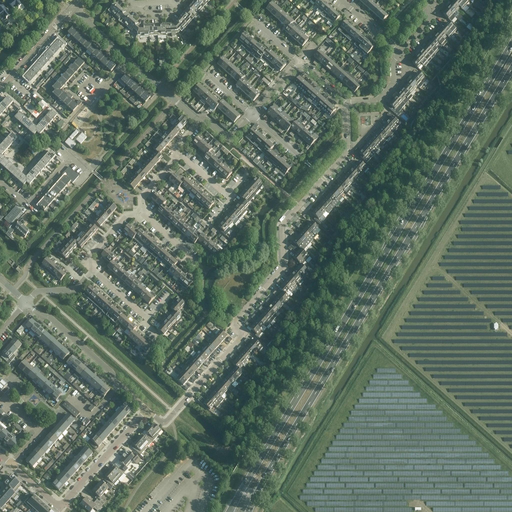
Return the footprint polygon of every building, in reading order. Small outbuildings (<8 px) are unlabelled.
[(19,0),(8,0),(7,2),(15,12),(23,5),(19,0)] [(204,7),(196,0),(195,0),(193,2),(194,3),(191,7),(199,13),(204,7)] [(318,0),(315,4),(314,5),(318,9),(324,3),(320,0),(318,0)] [(372,1),(367,7),(371,11),(376,5),(372,1)] [(460,8),(454,2),(450,6),(456,12),(460,8)] [(111,13),(115,17),(121,10),(118,7),(119,6),(116,3),(108,12),(110,14),(111,13)] [(272,3),(266,10),(270,14),(276,7),(272,3)] [(324,3),(318,9),(322,12),(328,6),(324,3)] [(450,6),(449,5),(447,4),(446,6),(447,7),(449,8),(447,10),(453,16),(456,12),(450,6)] [(3,5),(0,7),(0,18),(6,26),(9,23),(6,20),(11,16),(3,5)] [(376,5),(371,11),(375,14),(380,9),(376,5)] [(328,6),(322,12),(320,15),(324,18),(332,10),(328,6)] [(199,13),(191,7),(189,9),(188,8),(185,12),(193,20),(199,13)] [(276,7),(270,14),(275,17),(281,11),(276,7)] [(380,9),(375,14),(379,18),(384,12),(380,9)] [(124,13),(121,10),(115,17),(119,20),(118,21),(120,23),(128,14),(125,12),(124,13)] [(332,10),(324,18),(328,22),(331,19),(336,13),(332,10)] [(453,16),(447,10),(443,15),(449,20),(453,16)] [(281,11),(275,17),(279,21),(285,15),(281,11)] [(193,20),(185,12),(182,15),(183,16),(180,19),(188,26),(193,20)] [(384,12),(379,18),(383,22),(388,16),(384,12)] [(336,13),(331,19),(335,23),(340,17),(336,13)] [(128,14),(120,23),(123,25),(124,25),(128,28),(134,21),(131,18),(131,17),(128,14)] [(285,15),(279,21),(283,25),(289,18),(285,15)] [(289,18),(283,25),(287,29),(285,31),(285,32),(293,22),(289,18)] [(188,26),(180,19),(178,21),(174,24),(179,34),(180,32),(181,33),(188,26)] [(138,25),(134,21),(128,28),(132,32),(132,31),(137,35),(141,26),(138,25)] [(293,22),(285,32),(289,35),(295,29),(291,25),(294,22),(293,22)] [(345,22),(340,28),(338,30),(342,34),(350,26),(345,22)] [(457,30),(448,23),(445,27),(453,34),(457,30)] [(76,26),(74,24),(70,28),(72,29),(68,33),(73,38),(77,32),(74,29),(76,26)] [(153,26),(149,26),(149,37),(157,36),(157,24),(153,25),(153,26)] [(161,24),(157,24),(157,36),(161,36),(161,35),(166,34),(166,25),(161,26),(161,24)] [(171,25),(166,25),(166,34),(179,34),(174,24),(171,25)] [(144,27),(141,26),(137,35),(136,38),(149,37),(149,26),(144,27)] [(350,26),(342,34),(346,38),(354,29),(350,26)] [(453,34),(445,27),(441,31),(447,36),(449,38),(453,34)] [(295,29),(289,35),(294,39),(300,33),(295,29)] [(354,29),(346,38),(350,41),(352,39),(358,33),(354,29)] [(300,33),(294,39),(298,43),(304,36),(301,34),(303,32),(302,30),(300,33)] [(447,36),(441,31),(438,35),(444,40),(447,36)] [(82,36),(77,32),(73,38),(77,42),(82,36)] [(239,40),(243,44),(249,37),(245,33),(239,40)] [(358,33),(352,39),(356,43),(362,36),(358,33)] [(444,40),(438,35),(434,39),(440,44),(444,40)] [(57,36),(54,40),(57,42),(54,45),(60,50),(64,46),(59,41),(60,39),(57,36)] [(85,39),(82,36),(77,42),(82,46),(90,38),(88,36),(85,39)] [(304,36),(298,43),(302,47),(308,40),(304,36)] [(362,36),(356,43),(360,46),(366,40),(362,36)] [(249,37),(243,44),(248,48),(254,41),(249,37)] [(90,38),(82,46),(87,50),(92,45),(88,42),(91,39),(90,38)] [(440,44),(434,39),(430,43),(436,48),(439,51),(442,46),(440,44)] [(366,40),(360,46),(358,49),(362,52),(364,50),(370,44),(366,40)] [(254,41),(248,48),(252,52),(258,45),(254,41)] [(436,48),(430,43),(427,47),(433,53),(436,48)] [(370,44),(364,50),(369,53),(374,47),(370,44)] [(60,50),(54,45),(50,50),(55,55),(60,50)] [(97,49),(92,45),(87,50),(92,55),(97,49)] [(258,45),(252,52),(255,54),(253,56),(254,57),(254,58),(262,49),(258,45)] [(433,53),(427,47),(423,51),(429,57),(433,53)] [(98,51),(97,49),(92,55),(96,59),(101,54),(102,54),(105,51),(101,48),(98,51)] [(262,49),(254,58),(258,61),(269,50),(266,52),(262,49)] [(55,55),(50,50),(47,54),(44,51),(42,53),(45,56),(46,55),(51,60),(55,55)] [(269,50),(258,61),(259,62),(263,57),(267,60),(273,54),(269,50)] [(314,57),(316,60),(313,63),(315,65),(324,54),(320,51),(314,57)] [(429,57),(423,51),(419,55),(425,61),(429,57)] [(45,56),(42,53),(41,55),(44,57),(42,60),(47,64),(51,60),(46,55),(45,56)] [(106,58),(102,54),(101,54),(96,59),(101,63),(106,58)] [(273,54),(267,60),(271,64),(277,57),(273,54)] [(324,54),(315,65),(316,66),(320,62),(322,65),(328,58),(324,54)] [(425,61),(419,55),(416,59),(422,65),(425,61)] [(277,57),(271,64),(275,68),(282,61),(277,57)] [(111,62),(106,58),(101,63),(106,68),(111,62)] [(217,64),(221,68),(227,62),(223,58),(217,64)] [(328,58),(322,65),(326,68),(332,62),(328,58)] [(79,59),(75,64),(80,69),(83,66),(84,67),(84,68),(86,70),(88,68),(79,59)] [(422,65),(416,59),(412,63),(418,69),(422,65)] [(47,64),(42,60),(37,64),(43,69),(47,64)] [(282,61),(275,68),(280,72),(286,65),(282,61)] [(114,65),(111,62),(106,68),(111,72),(115,68),(116,69),(119,65),(117,62),(114,65)] [(227,62),(221,68),(226,72),(232,65),(227,62)] [(332,62),(326,68),(330,72),(336,65),(332,62)] [(43,69),(37,64),(35,67),(32,65),(30,66),(39,74),(43,69)] [(75,64),(70,69),(76,74),(80,69),(75,64)] [(232,65),(226,72),(230,76),(236,69),(232,65)] [(336,65),(330,72),(334,75),(333,77),(331,75),(329,78),(331,79),(340,69),(336,65)] [(364,81),(370,75),(359,65),(354,71),(364,81)] [(39,74),(30,66),(29,68),(31,71),(29,74),(34,79),(39,74)] [(342,66),(340,69),(331,79),(332,81),(336,77),(338,79),(346,70),(342,66)] [(53,78),(57,73),(59,71),(58,69),(55,72),(51,77),(48,80),(50,82),(53,79),(53,78)] [(70,69),(66,74),(74,82),(76,80),(73,77),(76,74),(70,69)] [(236,69),(230,76),(234,80),(240,73),(236,69)] [(346,70),(338,79),(340,81),(337,85),(339,86),(350,74),(346,70)] [(240,73),(234,80),(238,83),(236,86),(244,77),(240,73)] [(425,78),(419,73),(415,77),(421,82),(425,78)] [(34,79),(29,74),(25,78),(30,83),(34,79)] [(66,74),(61,79),(67,84),(70,81),(73,83),(74,82),(66,74)] [(124,74),(119,80),(117,81),(119,83),(121,81),(124,84),(129,79),(124,74)] [(350,74),(339,86),(340,88),(344,84),(346,86),(352,80),(354,77),(350,74)] [(244,77),(236,86),(240,90),(246,83),(248,81),(244,78),(245,77),(244,77)] [(294,84),(298,88),(304,81),(299,77),(294,84)] [(421,82),(415,77),(411,81),(418,86),(420,88),(423,84),(421,82)] [(61,79),(57,84),(62,89),(67,84),(61,79)] [(134,83),(129,79),(124,84),(130,89),(134,84),(134,83)] [(136,80),(134,83),(134,84),(130,89),(135,94),(140,88),(137,86),(140,83),(136,80)] [(352,80),(346,86),(349,88),(345,92),(347,94),(356,83),(352,80)] [(304,81),(298,88),(302,91),(308,85),(304,81)] [(418,86),(411,81),(408,85),(414,90),(418,86)] [(246,83),(240,90),(245,94),(251,87),(246,83)] [(356,83),(347,94),(348,95),(352,91),(354,94),(360,87),(356,83)] [(193,91),(197,95),(203,89),(199,85),(193,91)] [(308,85),(302,91),(306,95),(312,88),(308,85)] [(414,90),(408,85),(404,89),(410,94),(414,90)] [(251,87),(245,94),(249,98),(255,91),(251,87)] [(312,88),(306,95),(303,97),(307,101),(319,88),(317,87),(314,90),(312,88)] [(145,93),(140,88),(135,94),(140,99),(145,93)] [(319,88),(307,101),(312,105),(314,102),(320,95),(317,93),(321,90),(319,88)] [(203,89),(197,95),(202,99),(208,92),(203,89)] [(404,89),(401,93),(407,99),(409,101),(413,97),(410,94),(404,89)] [(434,92),(432,90),(432,91),(430,90),(427,94),(432,98),(435,94),(433,93),(434,92)] [(255,91),(249,98),(253,102),(259,95),(255,91)] [(208,92),(202,99),(206,103),(212,96),(208,92)] [(65,96),(62,93),(58,99),(63,103),(70,95),(68,93),(65,96)] [(149,97),(145,93),(140,99),(146,103),(149,99),(151,100),(154,96),(152,94),(149,97)] [(407,99),(401,93),(397,97),(403,103),(407,99)] [(70,95),(63,103),(68,108),(73,103),(70,100),(72,97),(70,95)] [(320,95),(314,102),(318,106),(324,99),(320,95)] [(212,96),(206,103),(210,107),(216,100),(212,96)] [(305,112),(307,109),(289,96),(287,99),(305,112)] [(403,103),(397,97),(394,101),(400,107),(403,103)] [(13,103),(7,98),(3,102),(9,107),(13,103)] [(324,99),(318,106),(322,109),(328,103),(324,99)] [(216,100),(210,107),(214,111),(223,101),(220,104),(216,100)] [(76,106),(73,103),(68,108),(73,113),(81,103),(79,101),(76,103),(77,104),(76,106)] [(223,101),(214,111),(215,111),(217,108),(221,112),(227,105),(223,101)] [(328,103),(322,109),(326,113),(335,103),(333,101),(331,103),(333,105),(332,106),(328,103)] [(400,107),(394,101),(390,105),(391,107),(389,109),(395,115),(398,112),(396,110),(400,107)] [(9,107),(3,102),(1,105),(0,104),(0,107),(5,112),(9,107)] [(335,103),(326,113),(332,119),(336,114),(336,113),(335,111),(336,110),(333,108),(337,104),(335,103)] [(227,105),(221,112),(225,116),(231,109),(227,105)] [(267,114),(271,117),(277,111),(279,109),(275,105),(267,114)] [(49,108),(47,111),(50,113),(47,116),(52,121),(57,116),(53,113),(54,112),(49,108)] [(18,114),(15,119),(19,123),(24,118),(21,115),(24,112),(21,109),(17,113),(18,114)] [(231,109),(225,116),(230,119),(236,113),(231,109)] [(277,111),(271,117),(275,121),(281,115),(277,111)] [(275,121),(274,123),(271,125),(273,127),(275,124),(276,125),(278,123),(279,125),(287,116),(283,112),(281,115),(275,121)] [(399,123),(393,118),(394,116),(390,112),(387,116),(389,118),(390,119),(388,122),(395,127),(399,123)] [(236,113),(230,119),(234,123),(240,117),(236,113)] [(52,121),(47,116),(44,120),(41,117),(40,119),(48,126),(52,121)] [(188,122),(180,116),(176,120),(184,127),(188,122)] [(287,116),(279,125),(282,127),(278,131),(280,132),(291,120),(287,116)] [(27,120),(24,118),(19,123),(24,127),(32,119),(30,117),(27,120)] [(32,119),(24,127),(29,132),(34,126),(31,123),(33,120),(32,119)] [(48,126),(40,119),(38,120),(41,123),(38,126),(44,131),(48,126)] [(184,127),(176,120),(172,125),(173,126),(179,132),(184,127)] [(291,120),(280,132),(281,134),(285,130),(287,132),(293,125),(295,123),(291,120)] [(395,127),(388,122),(386,124),(382,121),(381,122),(393,134),(397,130),(395,127)] [(296,122),(295,123),(293,125),(287,132),(291,128),(293,131),(289,134),(291,136),(300,125),(296,122)] [(393,134),(381,122),(379,124),(383,127),(381,130),(390,138),(393,134)] [(248,135),(252,139),(258,132),(255,130),(257,129),(256,129),(259,126),(257,125),(255,127),(254,129),(253,129),(248,135)] [(300,125),(291,136),(293,137),(296,133),(299,136),(304,129),(300,125)] [(173,126),(169,131),(175,136),(179,132),(173,126)] [(304,129),(299,136),(301,138),(297,142),(299,143),(301,141),(303,139),(308,133),(308,132),(304,129)] [(390,138),(381,130),(377,134),(386,142),(390,138)] [(169,131),(165,135),(171,141),(175,136),(169,131)] [(258,132),(252,139),(256,143),(265,132),(264,131),(260,135),(258,132)] [(308,133),(303,139),(307,143),(312,136),(310,134),(311,133),(309,131),(308,132),(308,133)] [(265,132),(256,143),(260,146),(266,140),(263,137),(267,134),(265,132)] [(12,134),(8,139),(7,138),(8,137),(5,134),(3,135),(5,136),(4,137),(13,144),(13,143),(16,146),(18,144),(15,141),(18,139),(12,134)] [(386,142),(377,134),(374,138),(383,146),(386,142)] [(165,135),(161,140),(167,145),(171,141),(165,135)] [(312,136),(307,143),(311,146),(317,140),(312,136)] [(13,144),(4,137),(7,140),(3,144),(8,149),(11,146),(14,148),(16,146),(13,143),(13,144)] [(193,143),(197,147),(203,141),(198,137),(193,143)] [(383,146),(374,138),(372,140),(368,137),(367,138),(377,147),(379,150),(383,146)] [(377,147),(367,138),(365,140),(369,143),(367,146),(373,152),(377,147)] [(161,140),(157,145),(163,150),(167,145),(161,140)] [(266,140),(260,146),(264,150),(270,143),(266,140)] [(203,141),(197,147),(202,151),(207,145),(203,141)] [(270,143),(264,150),(268,153),(265,157),(274,147),(270,143)] [(8,149),(3,144),(0,147),(0,150),(4,154),(8,149)] [(157,145),(153,149),(162,158),(163,157),(159,154),(163,150),(157,145)] [(207,145),(202,151),(207,155),(209,153),(212,150),(207,145)] [(373,152),(367,146),(364,148),(361,145),(359,146),(370,156),(373,152)] [(370,156),(359,146),(358,148),(362,151),(359,154),(362,156),(360,157),(367,163),(372,158),(370,156)] [(274,147),(265,157),(269,161),(278,150),(276,149),(273,153),(271,151),(274,147)] [(156,152),(152,157),(158,162),(162,158),(153,149),(156,152)] [(278,150),(269,161),(273,164),(279,158),(276,155),(280,152),(278,150)] [(56,156),(50,151),(46,157),(51,162),(56,156)] [(209,153),(207,155),(204,159),(208,163),(213,157),(209,153)] [(51,162),(46,157),(43,159),(40,157),(38,159),(47,166),(51,162)] [(152,157),(148,161),(154,167),(158,162),(152,157)] [(213,157),(208,163),(213,167),(218,161),(213,157)] [(7,161),(4,159),(0,163),(0,164),(4,168),(12,160),(10,158),(7,161)] [(279,158),(273,164),(277,168),(283,161),(279,158)] [(47,166),(38,159),(36,161),(39,164),(37,166),(43,171),(47,166)] [(12,160),(4,168),(9,173),(14,167),(11,165),(14,162),(12,160)] [(360,161),(357,164),(353,160),(352,162),(362,171),(364,173),(369,167),(365,163),(363,164),(360,161)] [(148,161),(144,166),(150,171),(154,167),(148,161)] [(218,161),(213,167),(217,171),(223,165),(218,161)] [(283,161),(277,168),(281,171),(287,165),(283,161)] [(362,171),(352,162),(350,164),(354,167),(352,169),(359,175),(362,171)] [(223,165),(217,171),(222,175),(227,169),(223,165)] [(287,165),(281,171),(285,175),(291,169),(287,165)] [(43,171),(37,166),(35,169),(32,166),(30,168),(38,176),(43,171)] [(144,166),(140,170),(146,176),(150,171),(144,166)] [(16,170),(14,167),(9,173),(10,173),(7,176),(11,180),(12,178),(21,169),(19,167),(16,170)] [(38,176),(30,168),(28,170),(31,173),(29,176),(34,181),(38,176)] [(21,169),(12,178),(15,181),(17,179),(19,181),(23,176),(21,174),(23,171),(21,169)] [(227,169),(222,175),(227,179),(232,173),(227,169)] [(359,175),(352,169),(350,172),(346,169),(345,170),(355,179),(359,175)] [(140,170),(136,175),(142,180),(146,176),(140,170)] [(355,179),(345,170),(343,172),(347,175),(345,177),(352,183),(355,179)] [(179,178),(174,174),(169,180),(174,184),(179,178)] [(136,175),(132,180),(138,185),(142,180),(136,175)] [(255,180),(253,182),(252,183),(258,188),(262,184),(256,178),(257,178),(255,175),(253,177),(255,180)] [(66,177),(64,179),(61,182),(66,186),(71,181),(68,178),(66,177)] [(352,183),(345,177),(341,182),(348,187),(352,183)] [(184,182),(179,178),(174,184),(178,188),(184,182)] [(348,187),(341,182),(337,178),(336,180),(340,183),(338,186),(344,191),(348,187)] [(187,179),(184,182),(178,188),(178,189),(182,185),(186,189),(191,183),(192,184),(194,182),(192,180),(190,182),(187,179)] [(134,190),(138,185),(132,180),(128,184),(134,190)] [(252,183),(253,182),(250,180),(249,182),(251,184),(249,187),(248,187),(254,193),(258,188),(252,183)] [(66,186),(61,182),(57,187),(66,195),(67,194),(63,190),(66,186)] [(191,183),(186,189),(190,193),(196,187),(197,188),(199,186),(197,184),(195,186),(192,184),(191,183)] [(248,187),(249,187),(246,185),(245,187),(247,189),(245,191),(244,192),(250,197),(254,193),(248,187)] [(344,191),(338,186),(336,188),(332,185),(330,186),(341,195),(344,198),(347,194),(344,192),(344,191)] [(341,195),(330,186),(329,188),(333,191),(331,194),(337,200),(341,195)] [(66,195),(57,187),(54,190),(51,187),(49,189),(59,198),(60,197),(58,196),(61,192),(65,196),(66,195)] [(196,187),(190,193),(195,197),(200,191),(201,192),(203,190),(201,188),(199,190),(197,188),(196,187)] [(59,198),(49,189),(48,191),(51,193),(48,196),(53,201),(57,197),(58,198),(59,198)] [(244,192),(245,191),(242,189),(240,191),(243,193),(240,197),(249,205),(246,202),(250,197),(244,192)] [(200,191),(195,197),(200,201),(205,195),(206,196),(208,194),(206,192),(204,194),(201,192),(200,191)] [(337,200),(331,194),(328,196),(324,193),(323,194),(333,204),(337,200)] [(152,200),(156,204),(162,198),(157,194),(152,200)] [(333,204),(323,194),(322,196),(325,199),(323,202),(332,210),(334,207),(332,205),(333,204)] [(205,195),(200,201),(204,205),(209,200),(210,200),(212,198),(210,196),(208,199),(206,196),(205,195)] [(53,201),(48,196),(43,201),(49,206),(53,201)] [(249,205),(240,197),(243,200),(240,203),(239,204),(245,209),(249,205)] [(162,198),(156,204),(161,208),(158,211),(166,202),(162,198)] [(209,200),(204,205),(209,210),(214,204),(215,205),(217,202),(215,200),(213,203),(210,200),(209,200)] [(49,206),(43,201),(40,205),(37,202),(35,205),(39,208),(40,207),(44,211),(49,206)] [(111,203),(108,201),(106,204),(108,206),(107,208),(113,213),(117,209),(111,203)] [(239,204),(240,203),(238,201),(236,203),(238,205),(236,208),(235,209),(241,214),(245,209),(239,204)] [(166,202),(158,211),(162,215),(168,209),(163,206),(166,202)] [(332,210),(323,202),(320,206),(328,214),(332,210)] [(235,209),(236,208),(233,206),(232,208),(234,210),(232,212),(231,213),(237,219),(241,214),(235,209)] [(328,214),(320,206),(316,210),(323,216),(325,214),(327,216),(328,214)] [(7,217),(5,220),(10,225),(13,222),(22,213),(16,208),(7,217)] [(107,208),(102,212),(108,218),(113,213),(107,208)] [(168,209),(162,215),(167,219),(172,213),(168,209)] [(323,216),(316,210),(314,212),(313,211),(312,211),(310,209),(309,211),(316,217),(314,220),(320,225),(323,222),(320,219),(323,216)] [(231,213),(232,212),(229,210),(227,212),(230,214),(228,217),(227,218),(233,223),(237,219),(231,213)] [(102,212),(98,217),(104,222),(108,218),(102,212)] [(172,213),(167,219),(172,223),(177,218),(178,216),(173,212),(172,213)] [(227,218),(228,217),(225,215),(223,217),(226,219),(223,221),(223,222),(229,228),(233,223),(227,218)] [(98,217),(94,222),(100,227),(104,222),(98,217)] [(177,218),(172,223),(176,228),(181,222),(177,218)] [(223,222),(223,221),(221,219),(220,220),(219,221),(222,223),(218,227),(224,232),(229,228),(223,222)] [(10,225),(8,228),(10,230),(8,232),(10,234),(12,232),(15,229),(25,238),(30,232),(20,223),(18,226),(13,222),(10,225)] [(181,222),(176,228),(181,232),(186,226),(181,222)] [(312,222),(308,226),(315,232),(318,228),(312,222)] [(92,224),(88,229),(94,234),(98,230),(92,224)] [(129,225),(123,231),(128,235),(133,229),(129,225)] [(186,226),(181,232),(185,236),(191,230),(186,226)] [(315,232),(308,226),(304,230),(311,236),(315,232)] [(88,229),(84,234),(90,239),(94,234),(88,229)] [(133,229),(128,235),(133,239),(138,233),(133,229)] [(138,233),(133,239),(133,240),(133,239),(138,243),(140,240),(146,234),(146,235),(148,233),(148,232),(146,231),(144,233),(141,230),(138,233)] [(191,230),(185,236),(190,240),(195,234),(191,230)] [(311,236),(304,230),(301,235),(307,240),(311,236)] [(195,234),(190,240),(194,244),(203,235),(203,234),(202,235),(197,231),(195,234)] [(84,234),(79,238),(86,244),(90,239),(84,234)] [(140,240),(138,243),(142,247),(145,244),(150,238),(151,239),(153,237),(152,236),(151,235),(149,237),(146,235),(146,234),(140,240)] [(203,235),(194,244),(197,241),(202,245),(207,239),(203,235)] [(307,240),(301,235),(297,239),(304,244),(307,240)] [(79,238),(78,240),(76,238),(73,240),(72,239),(72,240),(81,248),(86,244),(79,238)] [(145,244),(142,247),(147,251),(149,248),(155,242),(156,243),(158,241),(157,240),(156,239),(153,241),(151,239),(150,238),(145,244)] [(207,239),(202,245),(206,249),(212,243),(207,239)] [(304,244),(297,239),(293,243),(300,249),(304,244)] [(72,240),(68,244),(74,250),(78,245),(81,248),(72,240)] [(149,248),(147,251),(151,255),(154,252),(159,246),(160,247),(162,245),(161,244),(160,243),(158,245),(156,243),(155,242),(149,248)] [(212,243),(206,249),(211,253),(216,247),(212,243)] [(68,244),(64,249),(70,254),(74,250),(68,244)] [(216,247),(211,253),(216,257),(223,249),(218,245),(216,247)] [(154,252),(151,255),(156,259),(157,258),(158,256),(164,250),(165,251),(167,249),(166,248),(165,247),(163,249),(160,247),(159,246),(154,252)] [(66,259),(70,254),(64,249),(60,254),(66,259)] [(301,249),(297,254),(306,261),(309,257),(301,249)] [(107,250),(101,256),(106,260),(111,254),(107,250)] [(158,256),(157,258),(161,262),(163,261),(168,255),(169,255),(171,253),(170,252),(169,251),(167,254),(165,251),(164,250),(158,256)] [(111,254),(106,260),(110,264),(107,267),(107,268),(116,258),(111,254)] [(306,261),(297,254),(293,258),(301,265),(302,266),(306,261)] [(161,262),(160,263),(165,268),(167,265),(173,259),(174,259),(176,257),(175,256),(174,255),(172,258),(169,255),(168,255),(163,261),(161,262)] [(116,258),(107,268),(112,272),(117,266),(113,262),(116,258)] [(42,265),(47,269),(52,263),(53,264),(55,261),(53,260),(51,262),(47,259),(42,265)] [(167,265),(165,268),(169,272),(172,269),(174,266),(175,266),(177,263),(178,264),(180,261),(179,261),(178,260),(176,262),(174,259),(173,259),(167,265)] [(52,263),(47,269),(51,273),(57,267),(58,268),(60,265),(58,264),(56,266),(53,264),(52,263)] [(119,263),(117,266),(112,272),(117,276),(124,267),(119,263)] [(304,275),(297,269),(295,267),(292,265),(291,266),(296,271),(294,273),(300,279),(304,275)] [(308,271),(302,266),(301,265),(297,269),(304,275),(308,271)] [(169,272),(174,276),(179,270),(180,271),(182,269),(181,268),(180,267),(178,269),(175,266),(174,266),(172,269),(169,272)] [(57,267),(51,273),(56,277),(61,271),(62,272),(64,270),(62,268),(60,270),(58,268),(57,267)] [(124,267),(117,276),(121,280),(127,274),(129,272),(124,267)] [(179,270),(174,276),(178,280),(183,274),(184,275),(186,273),(185,272),(184,271),(182,273),(180,271),(179,270)] [(61,271),(56,277),(61,281),(66,275),(66,276),(69,274),(67,272),(65,274),(62,272),(61,271)] [(300,279),(294,273),(290,277),(297,283),(300,279)] [(127,274),(121,280),(126,284),(131,278),(127,274)] [(178,280),(177,282),(181,286),(183,284),(188,278),(189,279),(191,277),(190,276),(189,275),(187,277),(184,275),(183,274),(178,280)] [(131,278),(126,284),(130,288),(138,280),(133,276),(131,278)] [(297,283),(290,277),(287,281),(293,287),(297,283)] [(183,284),(181,286),(186,290),(187,289),(193,283),(195,281),(193,279),(191,281),(189,279),(188,278),(183,284)] [(138,280),(130,288),(135,292),(140,286),(142,284),(138,280)] [(293,287),(287,281),(283,285),(290,291),(293,287)] [(290,291),(283,285),(279,289),(289,298),(290,298),(286,295),(290,291)] [(140,286),(135,292),(139,296),(145,290),(147,288),(144,286),(142,288),(140,286)] [(91,287),(85,293),(83,295),(88,299),(95,291),(96,292),(98,289),(96,288),(94,290),(91,287)] [(289,298),(279,289),(283,293),(281,295),(276,291),(275,292),(286,302),(289,298)] [(145,290),(139,296),(144,300),(149,294),(145,290)] [(95,291),(88,299),(93,303),(100,295),(101,296),(103,294),(101,292),(99,294),(96,292),(95,291)] [(149,294),(144,300),(149,304),(156,296),(151,292),(149,294)] [(286,302),(275,292),(273,294),(278,298),(276,301),(282,306),(286,302)] [(100,295),(93,303),(97,307),(104,299),(105,300),(107,298),(105,296),(103,298),(101,296),(100,295)] [(180,300),(180,299),(178,297),(176,299),(178,301),(176,303),(175,304),(181,309),(185,305),(180,300)] [(104,299),(97,307),(102,311),(109,303),(110,304),(112,302),(110,300),(108,302),(105,300),(104,299)] [(175,304),(176,303),(174,301),(172,303),(174,305),(171,309),(174,312),(177,314),(181,309),(175,304)] [(282,306),(276,301),(272,305),(279,310),(282,306)] [(109,303),(102,311),(106,315),(114,307),(114,308),(116,306),(114,304),(112,306),(110,304),(109,303)] [(279,310),(272,305),(269,309),(275,314),(279,310)] [(114,307),(106,315),(111,319),(118,311),(119,312),(121,310),(119,308),(117,310),(114,308),(114,307)] [(275,314),(269,309),(266,311),(261,307),(260,308),(271,318),(275,314)] [(271,318),(260,308),(259,310),(263,314),(261,317),(268,323),(271,318)] [(118,311),(111,319),(115,324),(118,321),(123,315),(124,316),(126,314),(124,312),(122,314),(119,312),(118,311)] [(174,312),(171,315),(170,316),(176,322),(180,317),(177,314),(174,312)] [(170,316),(171,315),(169,313),(167,315),(169,317),(167,320),(166,321),(174,328),(178,323),(176,322),(170,316)] [(123,315),(118,321),(122,325),(127,319),(128,320),(130,318),(128,316),(126,318),(124,316),(123,315)] [(268,323),(261,317),(259,319),(254,315),(253,316),(264,327),(268,323)] [(264,327),(253,316),(251,318),(256,322),(254,325),(261,331),(264,327)] [(166,321),(167,320),(165,318),(164,319),(163,320),(165,322),(163,324),(162,325),(168,331),(170,332),(174,328),(166,321)] [(31,322),(28,319),(16,332),(19,334),(26,327),(28,329),(34,322),(32,320),(31,322)] [(127,319),(122,325),(127,329),(132,324),(133,324),(135,322),(133,320),(131,323),(128,320),(127,319)] [(34,322),(28,329),(33,334),(39,327),(34,322)] [(162,325),(163,324),(161,322),(159,324),(161,326),(158,330),(164,335),(168,331),(162,325)] [(132,324),(127,329),(131,333),(131,334),(133,331),(134,331),(136,328),(137,329),(139,326),(137,324),(135,327),(133,324),(132,324)] [(261,331),(254,325),(250,329),(257,335),(257,334),(259,336),(262,332),(261,331)] [(39,327),(33,334),(38,338),(44,331),(39,327)] [(227,337),(218,329),(215,334),(217,335),(223,341),(227,337)] [(44,331),(38,338),(43,343),(49,336),(44,331)] [(137,334),(134,331),(133,331),(131,334),(131,333),(128,337),(133,341),(138,335),(139,336),(141,334),(139,332),(137,334)] [(199,334),(192,341),(195,344),(202,337),(199,334)] [(138,335),(133,341),(137,345),(143,339),(143,340),(145,338),(143,336),(141,338),(139,336),(138,335)] [(223,341),(217,335),(213,339),(220,345),(223,341)] [(49,336),(43,343),(48,347),(54,340),(49,336)] [(15,339),(11,344),(18,350),(22,345),(15,339)] [(143,339),(137,345),(142,349),(147,343),(148,344),(150,342),(148,340),(146,342),(143,340),(143,339)] [(220,345),(213,339),(210,343),(216,349),(220,345)] [(54,340),(48,347),(53,352),(59,345),(54,340)] [(255,340),(251,344),(257,350),(261,346),(255,340)] [(147,343),(142,349),(147,353),(152,348),(155,346),(153,344),(151,346),(148,344),(147,343)] [(210,343),(206,348),(212,353),(214,355),(217,357),(218,356),(214,352),(216,349),(210,343)] [(11,344),(6,349),(13,355),(18,350),(11,344)] [(257,350),(251,344),(247,348),(254,354),(257,350)] [(59,345),(53,352),(58,356),(64,349),(59,345)] [(254,354),(247,348),(245,351),(240,346),(238,348),(250,358),(254,354)] [(202,352),(209,357),(211,355),(213,357),(214,355),(212,353),(206,348),(202,352)] [(250,358),(238,348),(237,349),(242,354),(240,356),(246,362),(250,358)] [(3,354),(1,357),(6,362),(9,359),(9,360),(11,362),(16,357),(13,355),(6,349),(2,353),(3,354)] [(64,349),(58,356),(63,361),(69,354),(64,349)] [(202,352),(199,356),(205,361),(209,357),(202,352)] [(205,361),(199,356),(195,360),(202,365),(204,363),(208,367),(210,365),(207,363),(205,362),(205,361)] [(246,362),(240,356),(236,360),(243,366),(246,362)] [(67,364),(71,368),(78,361),(73,357),(67,364)] [(202,365),(195,360),(191,364),(198,370),(202,365)] [(243,366),(236,360),(232,365),(236,368),(239,370),(243,366)] [(18,368),(23,372),(30,365),(25,361),(18,368)] [(78,361),(71,368),(76,372),(82,365),(78,361)] [(191,364),(188,368),(194,374),(196,371),(201,375),(202,373),(200,371),(198,370),(191,364)] [(30,365),(23,372),(28,376),(34,369),(30,365)] [(82,365),(76,372),(81,376),(87,369),(82,365)] [(194,374),(188,368),(186,366),(182,370),(184,372),(191,378),(193,379),(195,382),(196,380),(192,376),(194,374)] [(236,368),(233,372),(239,378),(243,373),(239,370),(236,368)] [(34,369),(28,376),(33,381),(39,374),(34,369)] [(87,369),(81,376),(85,380),(92,373),(87,369)] [(191,378),(184,372),(181,376),(187,382),(191,378)] [(239,378),(233,372),(229,376),(236,382),(239,378)] [(92,373),(85,380),(90,384),(96,377),(92,373)] [(39,374),(33,381),(37,385),(44,378),(39,374)] [(236,382),(229,376),(227,378),(222,374),(221,375),(223,378),(225,380),(232,386),(236,382)] [(187,382),(181,376),(177,380),(183,386),(187,382)] [(96,377),(90,384),(95,389),(101,382),(96,377)] [(44,378),(37,385),(42,389),(48,382),(44,378)] [(232,386),(225,380),(222,384),(228,390),(231,392),(234,390),(231,387),(232,386)] [(3,381),(0,384),(0,390),(1,392),(2,392),(4,394),(9,389),(7,386),(8,385),(3,381)] [(48,382),(42,389),(47,393),(53,386),(48,382)] [(101,382),(95,389),(99,393),(106,386),(101,382)] [(228,390),(222,384),(220,386),(215,382),(213,384),(225,394),(228,390)] [(225,394),(213,384),(212,385),(217,389),(215,392),(221,398),(225,394)] [(53,386),(47,393),(51,397),(58,390),(53,386)] [(106,386),(99,393),(104,397),(110,390),(106,386)] [(58,390),(51,397),(56,402),(62,395),(58,390)] [(221,398),(215,392),(212,394),(208,390),(206,392),(218,402),(221,398)] [(218,402),(206,392),(205,393),(210,397),(207,400),(214,406),(218,402)] [(214,406),(207,400),(206,402),(203,399),(203,400),(200,398),(198,401),(209,411),(210,410),(214,406)] [(125,403),(121,408),(128,415),(132,410),(125,403)] [(121,408),(117,413),(124,419),(128,415),(121,408)] [(117,413),(113,418),(119,424),(124,419),(117,413)] [(68,415),(63,419),(70,426),(75,421),(68,415)] [(83,426),(84,425),(86,427),(90,422),(86,418),(81,423),(83,424),(82,425),(83,426)] [(113,418),(108,422),(115,429),(119,424),(113,418)] [(63,419),(59,424),(66,430),(70,426),(63,419)] [(108,422),(104,427),(111,433),(115,429),(108,422)] [(59,424),(55,429),(62,435),(66,430),(59,424)] [(158,435),(161,431),(154,424),(151,428),(150,428),(158,435)] [(104,427),(100,432),(107,438),(111,433),(104,427)] [(151,428),(150,427),(146,432),(148,435),(146,437),(152,442),(159,435),(158,435),(150,428),(151,428)] [(55,429),(51,433),(58,440),(62,435),(55,429)] [(5,430),(0,435),(0,438),(3,441),(10,434),(5,430)] [(100,432),(96,436),(103,443),(107,438),(100,432)] [(51,433),(47,438),(54,444),(58,440),(51,433)] [(10,434),(3,441),(8,446),(14,439),(10,434)] [(99,447),(103,443),(96,436),(92,441),(99,447)] [(138,441),(145,448),(148,445),(149,446),(152,442),(146,437),(145,439),(142,436),(138,441)] [(47,438),(43,443),(50,449),(54,444),(47,438)] [(14,439),(8,446),(13,450),(19,443),(14,439)] [(145,448),(138,441),(134,445),(136,448),(134,450),(135,451),(134,452),(137,454),(138,453),(140,456),(146,449),(145,448)] [(43,443),(38,447),(45,454),(50,449),(43,443)] [(38,447),(34,452),(41,458),(45,454),(38,447)] [(93,454),(86,447),(81,452),(88,458),(93,454)] [(128,469),(127,468),(133,461),(137,464),(141,460),(134,453),(132,455),(128,451),(119,462),(123,465),(121,468),(125,472),(128,469)] [(30,457),(37,463),(41,458),(34,452),(30,457)] [(84,463),(88,459),(81,452),(77,457),(84,463)] [(30,457),(26,461),(33,468),(37,463),(30,457)] [(77,457),(73,462),(80,468),(84,463),(77,457)] [(73,462),(69,466),(76,473),(80,468),(73,462)] [(76,473),(69,466),(65,471),(72,477),(76,473)] [(114,468),(110,472),(119,480),(125,474),(119,468),(116,470),(114,468)] [(65,471),(61,476),(68,482),(72,477),(65,471)] [(119,480),(110,472),(106,477),(109,479),(106,482),(112,487),(119,480)] [(61,476),(56,480),(63,487),(68,482),(61,476)] [(11,479),(9,481),(18,489),(22,485),(12,477),(11,479)] [(56,480),(52,485),(59,491),(63,487),(56,480)] [(9,481),(5,485),(17,495),(14,493),(18,489),(9,481)] [(101,482),(97,487),(104,493),(108,489),(110,490),(111,490),(112,491),(112,490),(114,492),(115,491),(112,489),(112,488),(108,484),(106,486),(101,482)] [(8,487),(4,491),(13,499),(17,495),(5,485),(7,487),(8,487)] [(104,493),(97,487),(92,492),(97,496),(95,498),(97,500),(100,502),(102,500),(100,498),(104,493)] [(4,491),(1,495),(8,502),(11,498),(13,500),(13,499),(4,491)] [(30,500),(26,505),(30,509),(38,500),(32,494),(28,498),(30,500)] [(1,495),(0,495),(0,501),(6,507),(5,506),(8,502),(1,495)] [(103,505),(100,502),(97,500),(94,504),(87,498),(81,504),(89,511),(90,511),(94,508),(98,511),(103,505)] [(38,500),(30,509),(32,507),(36,511),(43,503),(41,502),(41,501),(39,500),(38,500)] [(43,503),(36,511),(37,511),(42,511),(47,507),(43,503)]
